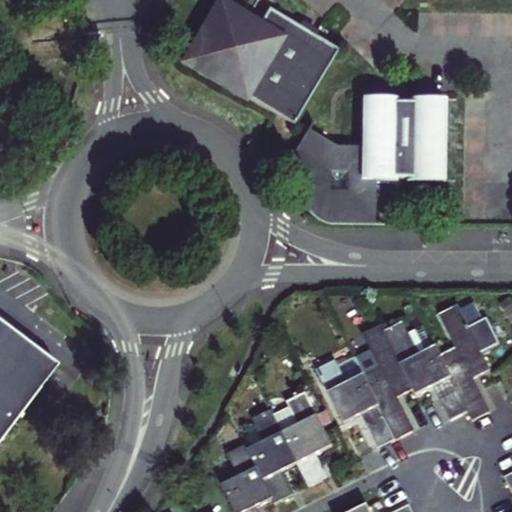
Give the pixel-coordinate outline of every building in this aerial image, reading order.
[(221,2),(182,64),(242,102),(245,97),(292,127),(337,54),(267,10),(258,25),(221,2)] [(338,145),(309,128),(283,168),(302,208),(313,218),(329,223),(381,223),(381,179),(393,179),(394,173),(414,174),(414,180),(446,179),(445,96),(413,96),(414,102),(393,102),(393,97),(363,97),(362,144),(338,145)] [(441,359),(468,413),(473,423),(492,414),(475,380),(492,371),(460,308),(440,318),(457,352),(441,359)] [(0,444),(58,374),(0,326),(0,444)] [(386,335),(414,391),(418,398),(435,389),(451,421),(468,413),(441,359),(437,351),(421,359),(404,326),(386,335)] [(356,360),(398,443),(416,434),(399,399),(414,391),(386,335),(382,327),(363,336),(371,352),(356,360)] [(363,418),(380,452),(398,443),(356,360),(340,368),(336,362),(317,371),(345,427),(363,418)] [(299,466),(310,488),(329,478),(318,455),(333,448),(307,394),(288,404),(299,427),(284,435),(299,466)] [(250,452),(273,501),(276,506),(294,497),(283,474),(299,466),(284,435),(273,412),(253,421),(265,445),(250,452)] [(234,511),(258,511),(257,509),(273,501),(250,452),(247,447),(227,457),(239,481),(223,488),(234,511)]
